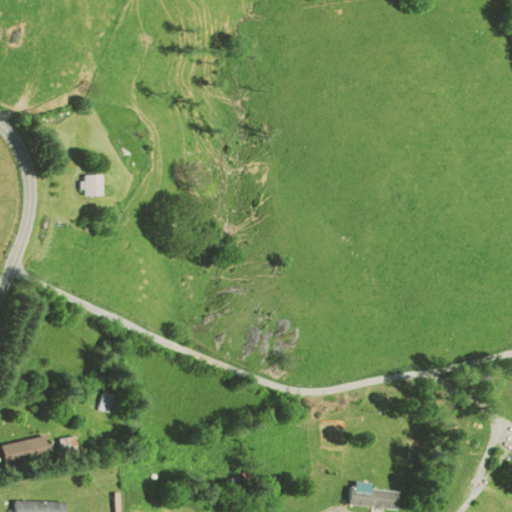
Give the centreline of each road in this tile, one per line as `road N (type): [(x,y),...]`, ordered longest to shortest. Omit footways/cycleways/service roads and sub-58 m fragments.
road 1 (residential): [(511,358),(316,387),(270,380),(10,264)]
road 2 (residential): [(0,120),(24,154),(31,195),(0,286)]
